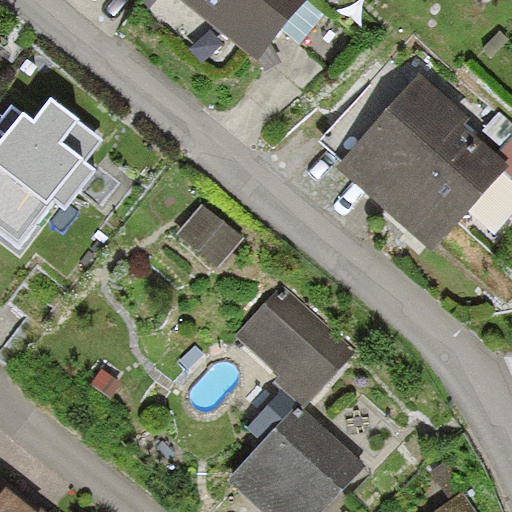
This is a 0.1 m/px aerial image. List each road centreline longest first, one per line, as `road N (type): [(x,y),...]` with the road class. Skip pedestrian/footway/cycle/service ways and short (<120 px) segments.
road 1 (residential): [(511,469),(380,295),(212,112),(73,0)]
road 2 (residential): [(0,407),(123,511)]
